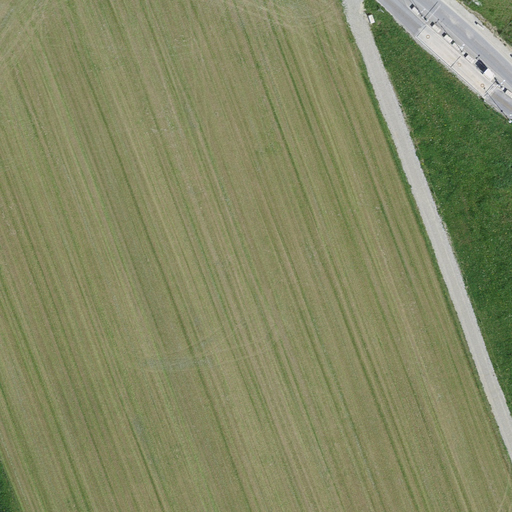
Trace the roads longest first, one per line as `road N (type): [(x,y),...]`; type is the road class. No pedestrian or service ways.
road 1 (track): [(511,461),(348,0)]
road 2 (track): [(511,95),(404,0)]
